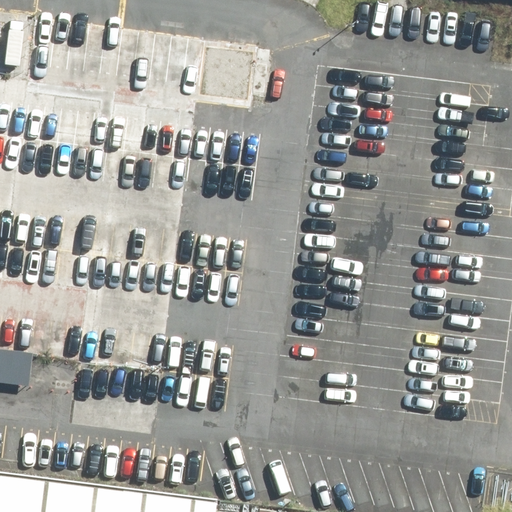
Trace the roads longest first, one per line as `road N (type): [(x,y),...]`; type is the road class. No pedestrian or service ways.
road 1 (unknown): [(315,30),(293,109),(217,170),(185,411)]
road 2 (unknown): [(185,411),(511,449)]
road 3 (unknown): [(0,3),(283,17),(315,30)]
road 4 (unknown): [(315,30),(340,44),(511,69)]
road 5 (unknown): [(0,400),(185,411)]
